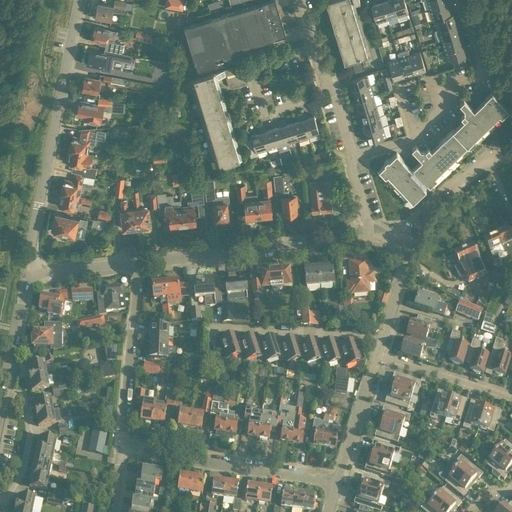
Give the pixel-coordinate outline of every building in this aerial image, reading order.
[(184,0),(165,0),(164,7),(183,10),(184,0)] [(264,2),(226,14),(184,26),(197,72),(233,61),(231,54),(247,50),(245,46),(273,37),(274,38),(284,35),(273,0),(269,0),(265,1),(264,2)] [(352,6),(350,0),(327,7),(329,13),(352,6)] [(388,24),(399,21),(392,0),(387,0),(382,2),(387,19),(388,24)] [(392,0),(399,21),(409,18),(408,13),(404,0),(392,0)] [(426,0),(430,10),(452,3),(451,0),(447,0),(446,0),(426,0)] [(126,3),(114,1),(113,6),(97,3),(94,16),(111,19),(113,11),(124,13),(126,3)] [(387,19),(382,2),(371,5),(377,22),(387,19)] [(430,10),(433,20),(453,14),(453,13),(451,14),(449,7),(453,6),(452,3),(430,10)] [(331,19),(354,12),(352,6),(329,13),(331,19)] [(356,18),(354,12),(331,19),(331,21),(334,21),(335,25),(356,18)] [(453,14),(433,20),(436,20),(438,29),(456,24),(453,14)] [(356,18),(335,25),(336,29),(334,30),(335,31),(357,25),(356,18)] [(459,34),(456,24),(438,29),(433,31),(437,41),(441,39),(459,34)] [(359,31),(357,25),(335,31),(336,38),(359,31)] [(115,51),(122,52),(124,44),(112,41),(114,31),(94,27),(91,40),(106,43),(104,50),(115,52),(115,51)] [(137,31),(135,39),(152,42),(153,34),(137,31)] [(336,38),(338,44),(361,37),(359,31),(336,38)] [(441,39),(445,50),(462,45),(459,34),(441,39)] [(363,43),(361,37),(338,44),(339,45),(341,45),(342,49),(363,43)] [(341,54),(342,56),(365,49),(363,43),(342,49),(343,53),(341,54)] [(465,55),(462,45),(445,50),(448,61),(465,55)] [(369,64),(365,49),(342,56),(344,62),(361,57),(364,66),(369,64)] [(399,58),(404,76),(415,73),(409,55),(408,50),(397,53),(399,58)] [(104,54),(89,51),(87,64),(103,67),(104,60),(111,61),(113,53),(104,51),(104,54)] [(409,55),(415,73),(426,69),(420,52),(409,55)] [(429,55),(424,57),(428,68),(434,66),(430,55),(429,55)] [(404,76),(399,58),(388,61),(394,79),(404,76)] [(176,64),(164,61),(162,70),(174,73),(176,64)] [(362,69),(360,61),(352,63),(354,71),(362,69)] [(243,69),(242,64),(216,72),(217,77),(243,69)] [(382,76),(383,81),(390,79),(386,67),(377,70),(378,71),(382,76)] [(247,81),(244,72),(226,77),(229,87),(231,88),(245,84),(247,81)] [(239,159),(213,73),(191,80),(217,165),(239,159)] [(122,78),(111,76),(100,74),(99,80),(84,77),(82,90),(97,93),(99,81),(110,83),(110,82),(124,85),(129,86),(130,80),(125,79),(122,78)] [(353,90),(370,85),(367,74),(350,80),(353,90)] [(386,90),(392,88),(390,79),(383,81),(386,90)] [(370,85),(353,90),(356,101),(373,95),(379,93),(378,88),(372,90),(370,85)] [(455,131),(470,146),(482,134),(509,109),(492,91),(484,99),(486,101),(455,131)] [(373,95),(356,101),(359,111),(376,105),(373,95)] [(100,119),(101,110),(119,112),(120,100),(97,98),(96,105),(79,102),(76,115),(84,116),(84,120),(98,123),(99,119),(100,119)] [(473,109),(463,99),(459,103),(461,105),(459,107),(459,112),(462,114),(461,115),(464,119),(473,109)] [(376,105),(359,111),(362,121),(380,116),(376,105)] [(166,107),(167,117),(167,118),(180,117),(180,106),(166,107)] [(301,115),(308,136),(318,133),(318,131),(319,130),(318,125),(316,126),(313,116),(306,118),(305,114),(301,115)] [(292,122),(298,139),(308,136),(301,115),(298,116),(299,120),(292,122)] [(380,116),(362,121),(365,131),(383,126),(380,116)] [(281,121),(287,143),(298,139),(292,122),(286,124),(284,120),(281,121)] [(272,129),(277,146),(287,143),(281,121),(277,122),(279,127),(272,129)] [(387,125),(383,126),(365,131),(368,142),(378,139),(378,140),(383,138),(383,137),(390,135),(387,125)] [(260,127),(267,149),(277,146),(272,129),(265,131),(264,126),(260,127)] [(267,149),(260,127),(257,128),(258,133),(251,135),(252,139),(245,141),(250,158),(257,156),(256,152),(267,149)] [(79,130),(77,139),(72,138),(71,144),(70,144),(69,150),(85,154),(87,146),(89,147),(91,147),(93,145),(94,143),(95,139),(96,139),(104,141),(105,135),(106,133),(97,131),(96,133),(90,132),(90,129),(79,130)] [(472,148),(470,146),(455,131),(453,129),(439,142),(441,144),(415,169),(429,184),(469,147),(471,149),(472,148)] [(418,147),(415,144),(411,148),(422,159),(431,150),(428,146),(427,147),(425,145),(420,145),(418,147)] [(85,176),(93,177),(95,168),(90,167),(92,155),(85,154),(69,150),(66,163),(82,166),(80,175),(85,176)] [(167,159),(166,151),(152,153),(153,161),(167,159)] [(403,159),(396,152),(389,160),(388,158),(384,162),(385,163),(379,169),(411,202),(426,188),(400,161),(403,159)] [(281,193),(282,197),(283,215),(298,213),(297,205),(296,205),(295,196),(289,196),(288,191),(285,192),(283,174),(281,174),(280,168),(274,169),(274,175),(273,175),(275,194),(281,193)] [(80,175),(74,174),(72,183),(63,181),(62,187),(61,187),(60,194),(77,197),(79,185),(92,188),(94,177),(93,177),(85,176),(80,175)] [(124,179),(117,178),(115,195),(122,195),(124,179)] [(273,194),(272,184),(271,178),(261,179),(263,195),(273,194)] [(311,201),(310,201),(312,213),(332,211),(332,210),(338,210),(337,199),(331,200),(331,199),(329,199),(328,183),(322,183),(322,182),(309,183),(311,201)] [(188,204),(181,205),(183,224),(195,223),(193,204),(203,203),(201,183),(190,185),(192,200),(187,201),(188,204)] [(246,199),(245,185),(236,186),(238,200),(246,199)] [(213,198),(212,188),(206,189),(207,205),(213,204),(215,221),(228,219),(226,203),(229,203),(228,196),(213,198)] [(170,225),(183,224),(181,205),(180,200),(173,201),(172,195),(165,195),(165,192),(157,193),(158,209),(158,211),(164,210),(164,206),(168,206),(170,225)] [(150,210),(158,209),(157,193),(149,194),(150,210)] [(77,197),(60,194),(58,206),(74,209),(75,203),(89,206),(90,199),(77,197)] [(270,198),(258,199),(259,212),(259,216),(272,215),(270,198)] [(259,212),(258,199),(245,201),(247,217),(259,216),(259,212)] [(134,210),(134,208),(128,209),(127,200),(120,200),(121,209),(123,229),(136,227),(134,210)] [(134,210),(136,227),(149,226),(147,207),(140,207),(139,203),(133,203),(134,208),(134,210)] [(112,214),(99,211),(97,218),(110,221),(112,214)] [(77,220),(55,215),(53,223),(56,223),(54,231),(60,233),(60,237),(66,239),(68,235),(74,236),(76,226),(85,228),(86,220),(80,219),(79,221),(77,220)] [(111,224),(93,220),(92,225),(105,228),(106,234),(112,234),(111,224)] [(500,230),(500,232),(496,234),(507,257),(505,258),(508,265),(508,266),(509,274),(510,275),(511,273),(511,244),(511,243),(511,234),(509,228),(505,230),(504,228),(500,230)] [(496,234),(493,235),(491,233),(488,235),(488,237),(484,239),(490,252),(492,257),(493,257),(497,255),(503,267),(502,273),(501,277),(511,280),(511,275),(510,275),(509,274),(508,266),(508,265),(505,258),(507,257),(496,234)] [(476,271),(479,278),(486,275),(472,244),(463,248),(463,249),(474,272),(476,271)] [(463,249),(463,248),(454,253),(460,266),(463,265),(468,275),(465,276),(468,283),(479,278),(476,271),(474,272),(463,249)] [(367,274),(366,262),(348,263),(351,295),(369,293),(368,284),(371,284),(370,278),(373,278),(373,274),(367,274)] [(318,266),(320,286),(334,284),(332,265),(318,266)] [(320,286),(318,266),(304,267),(306,287),(320,286)] [(281,288),(281,284),(290,283),(289,271),(283,271),(283,269),(261,272),(263,286),(271,285),(271,289),(273,291),(280,290),(281,288)] [(247,293),(245,273),(228,275),(229,288),(226,288),(227,295),(247,293)] [(215,297),(213,277),(195,278),(197,291),(194,291),(195,299),(215,297)] [(178,280),(165,282),(165,288),(167,303),(173,302),(172,298),(179,297),(178,280)] [(251,282),(253,295),(254,303),(259,303),(259,301),(259,295),(261,295),(260,281),(251,282)] [(165,288),(165,282),(152,283),(154,300),(160,299),(160,304),(167,303),(165,288)] [(104,316),(106,316),(106,312),(120,311),(120,310),(125,310),(122,286),(102,288),(103,298),(104,298),(105,304),(97,304),(99,317),(104,316)] [(71,291),(72,299),(72,303),(92,301),(92,289),(71,291)] [(64,300),(72,299),(71,291),(55,292),(54,297),(41,295),(38,309),(48,311),(47,314),(60,317),(64,300)] [(388,295),(381,293),(378,305),(384,307),(388,295)] [(437,300),(419,294),(415,305),(433,311),(434,311),(438,312),(438,313),(443,314),(446,306),(441,303),(440,305),(436,304),(437,300)] [(456,313),(471,319),(475,307),(461,302),(456,313)] [(344,319),(342,307),(334,308),(335,320),(344,319)] [(475,307),(471,319),(478,322),(483,310),(475,307)] [(201,322),(199,308),(190,309),(192,322),(201,322)] [(232,315),(231,309),(222,309),(223,323),(232,322),(232,323),(247,324),(247,315),(232,315)] [(308,310),(302,311),(303,326),(309,325),(309,326),(319,326),(318,314),(309,314),(308,310)] [(104,316),(99,317),(75,322),(77,331),(106,325),(104,316)] [(425,340),(426,340),(428,331),(441,332),(443,325),(418,317),(415,324),(410,322),(409,324),(407,326),(406,328),(406,330),(406,333),(407,333),(406,334),(412,336),(425,340)] [(492,321),(484,319),(480,330),(494,335),(497,328),(491,325),(492,321)] [(61,350),(61,324),(43,324),(43,335),(31,335),(31,340),(29,340),(29,351),(61,350)] [(150,327),(150,337),(168,338),(168,327),(170,327),(170,324),(152,324),(152,327),(150,327)] [(452,332),(448,347),(446,351),(445,354),(451,356),(449,362),(452,363),(453,365),(456,366),(457,366),(460,366),(460,365),(462,366),(468,347),(459,344),(459,335),(452,332)] [(244,353),(241,342),(235,344),(232,335),(225,338),(224,335),(219,337),(227,359),(244,353)] [(264,354),(261,344),(255,346),(252,337),(245,339),(244,336),(239,338),(241,342),(244,353),(246,360),(264,354)] [(437,344),(426,340),(425,340),(412,336),(410,342),(405,340),(404,342),(403,342),(402,344),(401,346),(400,348),(401,350),(400,353),(420,359),(422,350),(435,350),(436,347),(437,344)] [(150,348),(168,349),(168,338),(150,337),(150,348)] [(261,344),(264,354),(266,361),(278,357),(272,338),(265,340),(264,338),(259,339),(261,344)] [(285,342),(284,339),(279,340),(287,362),(298,359),(292,339),(285,342)] [(324,358),(320,347),(314,349),(312,341),(305,343),(304,340),(299,342),(306,364),(324,358)] [(502,342),(496,340),(488,365),(494,367),(492,372),(494,373),(496,375),(498,376),(500,376),(503,376),(505,376),(511,357),(502,354),(502,342)] [(326,365),(344,359),(340,349),(334,351),(332,342),(325,344),(324,341),(319,343),(320,347),(324,358),(326,365)] [(480,344),(472,341),(465,363),(471,365),(469,370),(472,371),(472,372),(473,374),(475,375),(477,375),(480,375),(480,374),(482,375),(488,356),(480,353),(480,344)] [(339,344),(340,349),(344,359),(346,366),(357,363),(359,368),(364,369),(366,361),(364,360),(360,349),(356,350),(355,348),(353,348),(351,343),(345,345),(344,343),(339,344)] [(445,353),(446,351),(448,347),(437,344),(436,347),(437,350),(445,353)] [(103,349),(106,365),(115,363),(116,346),(103,349)] [(175,349),(168,349),(150,348),(149,359),(167,359),(167,358),(175,359),(175,349)] [(29,379),(46,376),(44,363),(27,366),(29,379)] [(160,363),(144,363),(144,374),(160,374),(160,363)] [(114,377),(112,366),(99,368),(101,379),(114,377)] [(419,389),(421,382),(420,382),(394,374),(392,380),(395,381),(394,384),(391,383),(389,388),(412,396),(412,395),(415,396),(417,388),(419,389)] [(46,376),(29,379),(31,392),(48,389),(46,376)] [(348,380),(336,378),(334,393),(345,394),(348,380)] [(204,414),(210,415),(212,401),(214,389),(207,388),(205,400),(203,399),(202,410),(199,409),(198,413),(192,412),(191,417),(189,429),(201,430),(204,414)] [(412,396),(389,388),(388,394),(390,395),(390,398),(386,397),(385,403),(407,410),(412,396)] [(173,391),(166,390),(166,394),(166,393),(165,402),(166,402),(166,403),(166,406),(181,409),(182,404),(173,403),(175,395),(173,394),(173,391)] [(152,423),(155,401),(144,399),(145,392),(138,391),(136,405),(142,406),(140,421),(152,423)] [(437,416),(445,419),(452,396),(447,395),(445,398),(442,397),(443,393),(437,392),(429,418),(435,420),(437,416)] [(457,398),(452,396),(445,419),(453,421),(452,425),(458,427),(467,401),(461,399),(460,402),(457,401),(457,398)] [(35,414),(52,411),(50,399),(33,402),(35,414)] [(279,408),(277,421),(278,421),(277,426),(283,427),(281,442),(292,443),(294,428),(295,417),(297,401),(297,400),(290,399),(290,400),(281,399),(279,408)] [(166,406),(166,403),(155,401),(152,423),(164,425),(166,406)] [(216,436),(224,437),(228,414),(217,413),(218,402),(212,401),(210,415),(210,417),(216,417),(214,432),(217,432),(216,436)] [(478,429),(485,407),(480,405),(479,408),(476,407),(476,404),(471,402),(462,428),(469,430),(470,427),(478,429)] [(261,414),(262,411),(252,410),(252,408),(246,407),(245,409),(246,409),(244,419),(244,421),(244,422),(244,424),(249,425),(247,437),(258,439),(261,414)] [(261,414),(258,439),(269,440),(270,435),(275,436),(277,426),(277,421),(279,408),(273,407),(272,413),(269,412),(267,412),(262,411),(261,414)] [(478,429),(493,434),(500,411),(494,409),(493,412),(490,411),(490,408),(485,407),(478,429)] [(234,415),(228,414),(224,437),(232,439),(233,435),(236,435),(238,421),(244,421),(244,419),(246,409),(245,409),(235,408),(234,415)] [(381,417),(379,422),(402,429),(404,421),(408,422),(410,416),(383,408),(381,413),(385,414),(384,417),(381,417)] [(52,412),(52,411),(35,414),(37,428),(55,425),(55,424),(60,423),(58,411),(52,412)] [(191,417),(192,412),(180,411),(178,427),(189,429),(191,417)] [(314,422),(313,430),(311,439),(315,440),(314,447),(325,449),(327,432),(328,425),(330,413),(325,412),(323,423),(321,423),(319,421),(317,420),(315,422),(314,422)] [(294,428),(292,443),(302,445),(306,420),(300,420),(300,418),(295,417),(294,428)] [(397,444),(402,429),(379,422),(377,427),(380,428),(379,432),(376,431),(374,436),(397,444)] [(327,432),(325,449),(336,450),(337,443),(339,443),(341,434),(331,433),(332,426),(328,425),(327,432)] [(107,433),(93,430),(89,452),(103,455),(107,433)] [(37,450),(54,453),(56,440),(39,437),(37,450)] [(371,450),(369,455),(392,462),(394,455),(398,456),(400,449),(373,441),(371,447),(375,448),(374,451),(371,450)] [(511,447),(505,442),(495,453),(511,467),(511,447)] [(428,449),(419,446),(417,452),(426,455),(428,449)] [(34,462),(51,466),(54,453),(37,450),(34,462)] [(510,473),(511,469),(511,467),(495,453),(485,465),(492,471),(491,475),(498,480),(500,477),(504,480),(508,475),(505,473),(507,471),(510,473)] [(389,471),(392,462),(369,455),(367,461),(370,462),(369,465),(366,464),(364,470),(391,479),(393,472),(389,471)] [(460,464),(454,471),(473,486),(476,482),(474,479),(476,477),(478,479),(482,474),(461,456),(456,461),(460,464)] [(32,475),(49,478),(51,466),(34,462),(32,475)] [(421,467),(422,468),(427,472),(430,469),(424,464),(421,467)] [(427,472),(422,468),(418,472),(424,477),(427,472)] [(138,474),(137,485),(155,488),(156,482),(161,483),(162,472),(142,470),(142,475),(138,474)] [(469,490),(473,486),(454,471),(445,482),(463,498),(467,493),(464,491),(466,488),(469,490)] [(49,478),(32,475),(29,488),(46,491),(49,478)] [(177,492),(190,494),(190,491),(192,477),(180,475),(177,492)] [(360,484),(359,490),(381,497),(384,489),(387,490),(390,483),(363,475),(361,480),(364,481),(363,485),(360,484)] [(190,491),(190,494),(203,495),(205,479),(192,477),(190,491)] [(212,497),(224,498),(226,482),(214,480),(212,497)] [(104,484),(93,481),(91,487),(103,489),(104,484)] [(239,484),(226,482),(224,498),(236,500),(239,484)] [(133,500),(133,501),(150,503),(151,504),(152,504),(155,488),(137,485),(134,500),(133,500)] [(258,503),(260,487),(248,485),(245,501),(258,503)] [(260,487),(258,503),(270,505),(272,488),(260,487)] [(443,488),(433,499),(448,511),(453,511),(455,511),(453,509),(455,506),(458,508),(461,503),(443,488)] [(292,509),(295,492),(284,490),(281,507),(292,509)] [(379,505),(381,497),(359,490),(357,495),(360,496),(359,499),(356,498),(354,504),(379,511),(381,511),(383,506),(379,505)] [(292,509),(303,510),(305,493),(295,492),(292,509)] [(316,495),(305,493),(303,510),(310,511),(309,511),(316,511),(317,505),(315,505),(316,495)] [(18,496),(15,508),(32,511),(35,499),(18,496)] [(178,497),(169,496),(168,502),(172,503),(170,511),(175,511),(177,504),(178,504),(178,497)] [(409,504),(404,499),(401,503),(407,508),(409,504)] [(448,511),(433,499),(427,506),(424,504),(421,509),(424,511),(448,511)] [(150,503),(133,501),(131,511),(149,511),(151,504),(150,503)] [(511,511),(511,504),(510,503),(506,508),(502,504),(500,506),(498,507),(496,509),(495,510),(494,511),(511,511)]
